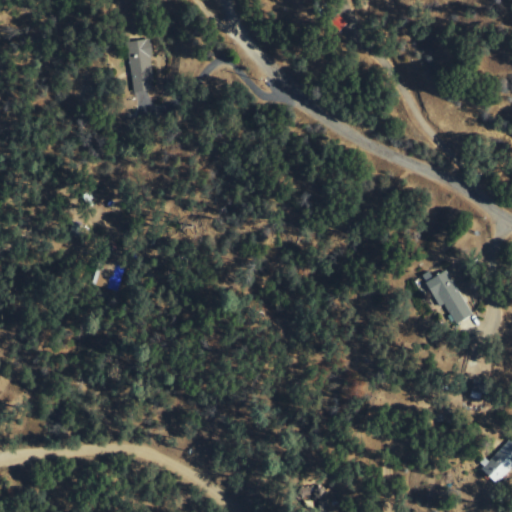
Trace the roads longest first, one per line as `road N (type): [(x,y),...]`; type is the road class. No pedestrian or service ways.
road 1 (residential): [(511,214),(305,103),(248,40),(227,0)]
road 2 (residential): [(0,459),(167,466),(234,511)]
